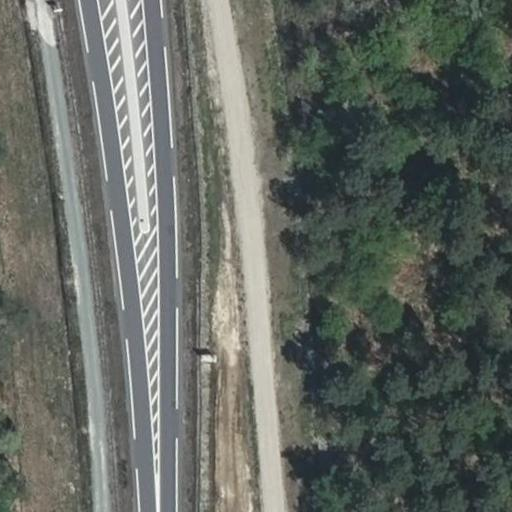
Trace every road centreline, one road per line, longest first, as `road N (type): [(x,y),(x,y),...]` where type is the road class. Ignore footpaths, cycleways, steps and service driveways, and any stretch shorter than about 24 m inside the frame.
road 1 (primary): [(94,0),(163,511)]
road 2 (track): [(48,0),(99,366),(107,511)]
road 3 (primary): [(164,511),(165,154),(155,0)]
